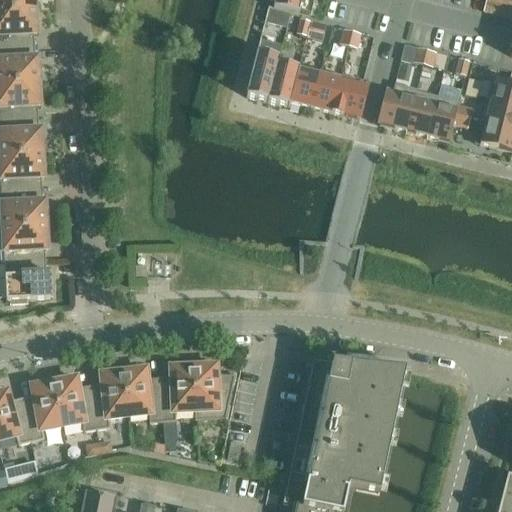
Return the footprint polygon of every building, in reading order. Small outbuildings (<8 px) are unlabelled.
[(0,0),(0,14),(35,13),(35,11),(37,11),(35,0),(0,0)] [(276,0),(273,13),(284,15),(290,17),(298,19),(299,17),(309,19),(311,11),(301,8),(302,0),(276,0)] [(507,0),(497,0),(495,7),(505,10),(507,0)] [(486,5),(483,14),(493,17),(495,7),(486,5)] [(493,17),(503,19),(505,10),(495,7),(493,17)] [(503,19),(511,21),(511,11),(505,10),(503,19)] [(269,11),(265,25),(279,29),(283,15),(273,13),(269,11)] [(38,31),(37,15),(35,15),(35,13),(0,14),(0,50),(34,49),(33,37),(36,37),(36,31),(38,31)] [(300,22),(297,37),(305,39),(309,24),(300,22)] [(310,24),(306,40),(322,44),(326,28),(310,24)] [(344,33),(340,48),(348,50),(349,50),(352,35),(344,33)] [(352,35),(349,50),(357,52),(360,37),(352,35)] [(260,45),(246,100),(267,105),(277,67),(278,67),(282,50),(260,45)] [(35,61),(34,49),(0,50),(0,86),(39,85),(39,83),(40,83),(39,67),(38,67),(38,61),(35,61)] [(423,68),(426,54),(417,51),(413,66),(423,68)] [(436,56),(426,54),(423,68),(432,71),(436,56)] [(465,79),(469,65),(459,62),(455,77),(465,79)] [(277,67),(267,105),(289,111),(290,106),(289,106),(298,72),(278,67),(277,67)] [(298,72),(290,106),(310,111),(319,78),(318,78),(298,72)] [(319,78),(310,111),(331,116),(341,78),(319,73),(318,78),(319,78)] [(341,78),(331,116),(353,122),(363,84),(341,78)] [(511,87),(509,86),(491,82),(486,104),(511,110),(511,87)] [(39,87),(39,85),(0,86),(0,123),(38,121),(37,109),(40,109),(40,103),(41,103),(41,87),(39,87)] [(416,94),(417,94),(417,93),(409,91),(395,87),(384,130),(384,131),(385,131),(385,130),(405,135),(405,136),(416,94)] [(416,94),(405,136),(406,136),(426,141),(426,142),(437,99),(419,95),(417,94),(416,94)] [(455,119),(458,109),(459,105),(437,99),(426,142),(427,142),(427,141),(447,146),(447,147),(448,147),(448,146),(449,146),(453,128),(455,119)] [(485,126),(511,132),(511,110),(486,104),(480,126),(485,126)] [(458,109),(455,119),(470,122),(473,113),(458,109)] [(455,119),(453,128),(468,132),(470,122),(455,119)] [(38,133),(38,121),(0,123),(0,158),(42,157),(42,155),(44,155),(43,139),(42,139),(41,133),(38,133)] [(511,132),(485,126),(479,148),(511,155),(511,132)] [(43,159),(42,157),(0,158),(0,188),(0,195),(42,193),(41,181),(44,181),(43,175),(45,175),(44,159),(43,159)] [(42,205),(42,193),(0,195),(2,231),(46,229),(46,227),(48,227),(47,211),(45,211),(45,205),(42,205)] [(49,247),(48,230),(46,230),(46,229),(2,231),(4,267),(45,265),(45,253),(47,253),(47,247),(49,247)] [(46,277),(45,265),(4,267),(6,304),(12,303),(12,307),(26,306),(26,303),(50,301),(50,299),(51,299),(51,282),(49,283),(49,276),(46,277)] [(135,280),(146,280),(146,269),(135,269),(135,280)] [(347,511),(352,492),(379,497),(403,387),(405,374),(326,366),(312,364),(282,507),(296,510),(295,511),(347,511)] [(195,414),(194,414),(195,424),(217,423),(225,423),(234,378),(216,379),(216,372),(208,372),(208,369),(193,370),(195,414)] [(195,414),(193,370),(179,370),(179,374),(171,374),(171,381),(159,382),(162,426),(176,425),(175,415),(194,414),(195,414)] [(162,426),(159,382),(147,383),(146,376),(138,377),(138,374),(123,375),(128,419),(148,417),(149,427),(162,426)] [(128,419),(123,375),(109,377),(109,380),(101,381),(102,388),(90,389),(96,433),(109,431),(108,421),(128,419)] [(96,433),(90,389),(78,391),(77,385),(68,386),(68,383),(54,385),(62,429),(82,425),(83,435),(96,433)] [(62,429),(54,385),(40,388),(40,391),(32,393),(33,399),(22,402),(31,445),(44,443),(42,433),(62,429)] [(31,445),(22,402),(10,405),(8,398),(0,400),(0,442),(16,439),(18,448),(31,445)] [(98,446),(100,457),(113,455),(111,443),(98,446)] [(165,457),(165,446),(152,443),(150,454),(165,457)] [(241,447),(230,445),(227,462),(238,464),(241,447)] [(100,457),(98,446),(85,448),(87,459),(100,457)] [(18,484),(14,469),(5,471),(9,486),(18,484)] [(502,501),(511,503),(511,481),(507,481),(502,501)] [(115,511),(118,499),(88,492),(84,511),(115,511)] [(498,511),(511,511),(511,503),(502,501),(498,511)]
